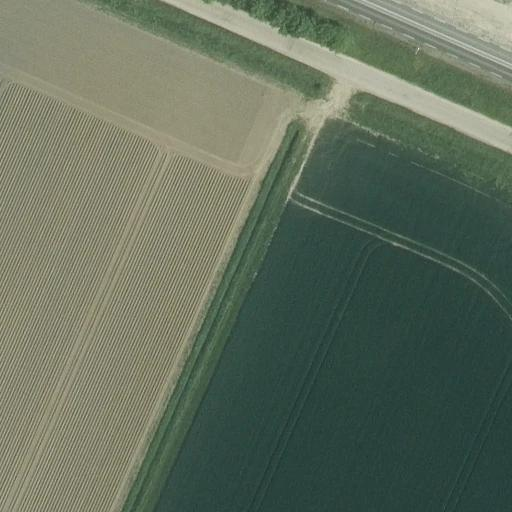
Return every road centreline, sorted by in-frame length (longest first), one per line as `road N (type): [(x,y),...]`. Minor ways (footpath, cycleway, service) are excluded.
road 1 (unclassified): [(511,143),(182,0)]
road 2 (primary): [(511,68),(354,0)]
